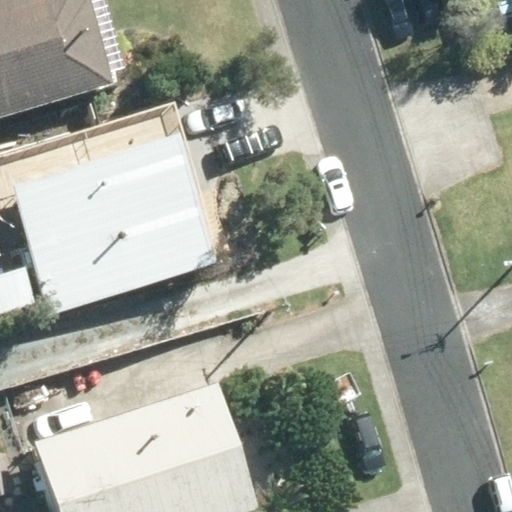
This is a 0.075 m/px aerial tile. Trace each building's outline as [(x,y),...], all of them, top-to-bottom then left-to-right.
[(6,0),(0,2),(0,124),(110,91),(107,81),(122,75),(98,0),(6,0)] [(427,0),(395,0),(412,52),(441,44),(427,0)] [(148,126),(100,140),(108,164),(3,196),(42,325),(211,274),(172,143),(155,148),(148,126)] [(15,266),(0,271),(0,318),(31,307),(15,266)] [(249,511),(211,395),(29,452),(48,511),(249,511)] [(0,464),(0,463),(0,501),(13,497),(0,464)]
